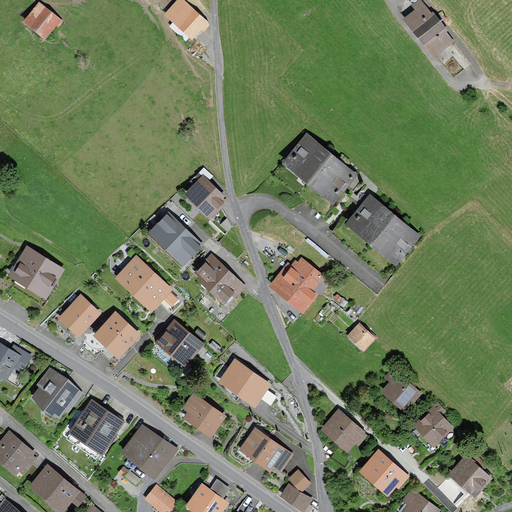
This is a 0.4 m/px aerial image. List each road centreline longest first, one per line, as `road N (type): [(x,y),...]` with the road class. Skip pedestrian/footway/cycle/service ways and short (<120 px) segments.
road 1 (residential): [(216,0),(228,176),(296,368),(327,511)]
road 2 (residential): [(0,318),(284,511)]
